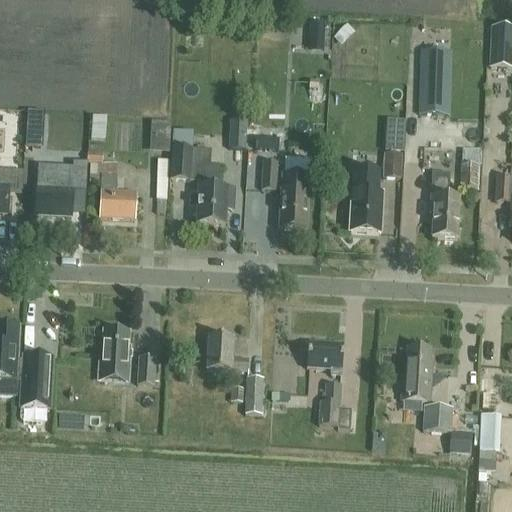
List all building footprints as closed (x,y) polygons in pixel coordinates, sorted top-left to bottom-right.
[(295,26),(295,30),(295,43),(310,44),(310,43),(313,44),(314,31),(310,31),(311,27),(295,26)] [(511,29),(490,29),(488,69),(511,70),(511,29)] [(418,54),(417,117),(448,118),(450,54),(418,54)] [(91,118),(90,140),(103,141),(104,119),(91,118)] [(68,134),(69,123),(37,122),(37,133),(68,134)] [(150,153),(170,154),(171,130),(151,130),(150,153)] [(139,132),(121,138),(126,156),(144,151),(139,132)] [(278,140),(256,139),(255,153),(277,154),(278,140)] [(87,146),(86,166),(100,167),(101,156),(101,147),(87,146)] [(232,192),(225,192),(217,191),(218,169),(202,168),(203,150),(193,150),(193,151),(170,150),(169,182),(200,184),(200,190),(197,190),(195,227),(223,229),(224,207),(231,208),(232,192)] [(459,166),(478,167),(479,151),(460,150),(459,166)] [(262,155),(261,164),(260,164),(259,193),(275,193),(276,164),(276,156),(262,155)] [(383,155),(381,180),(399,181),(401,156),(383,155)] [(56,175),(55,192),(36,190),(34,218),(68,220),(71,183),(85,184),(86,166),(72,165),(72,176),(56,175)] [(115,179),(115,168),(90,167),(89,184),(99,185),(99,194),(98,221),(133,223),(135,196),(114,195),(115,179)] [(477,167),(459,167),(458,193),(475,194),(477,167)] [(376,197),(377,176),(361,175),(360,196),(351,196),(349,235),(377,237),(379,197),(376,197)] [(459,201),(445,200),(446,176),(429,175),(427,217),(431,217),(429,240),(457,242),(459,201)] [(306,178),(293,178),(292,194),(280,193),(278,232),(304,233),(306,195),(305,194),(306,178)] [(494,203),(511,204),(511,220),(511,179),(495,178),(494,203)] [(387,183),(388,211),(406,211),(406,183),(387,183)] [(0,381),(15,383),(16,372),(18,330),(0,328),(0,381)] [(126,383),(128,350),(126,350),(126,335),(120,335),(120,332),(110,332),(110,335),(103,334),(102,361),(98,361),(97,382),(126,383)] [(246,374),(246,362),(231,361),(232,340),(206,339),(205,373),(231,375),(231,374),(246,374)] [(339,378),(341,347),(306,345),(305,371),(329,373),(329,377),(339,378)] [(399,403),(427,405),(429,367),(430,352),(405,351),(404,378),(400,378),(399,403)] [(22,373),(16,372),(15,383),(21,383),(20,410),(49,412),(52,361),(23,359),(22,373)] [(135,389),(151,390),(153,362),(137,361),(135,389)] [(244,380),(243,417),(261,418),(262,381),(244,380)] [(318,404),(316,428),(336,430),(336,433),(348,434),(350,411),(338,410),(340,388),(323,387),(322,404),(318,404)] [(229,404),(241,405),(242,390),(230,390),(229,404)] [(270,404),(276,403),(276,404),(290,405),(290,395),(276,395),(270,395),(270,404)] [(448,435),(450,411),(422,409),(421,433),(448,435)] [(484,450),(503,450),(504,415),(484,414),(484,450)] [(470,436),(458,435),(457,455),(469,456),(470,436)] [(479,454),(479,475),(495,475),(495,455),(479,454)]
